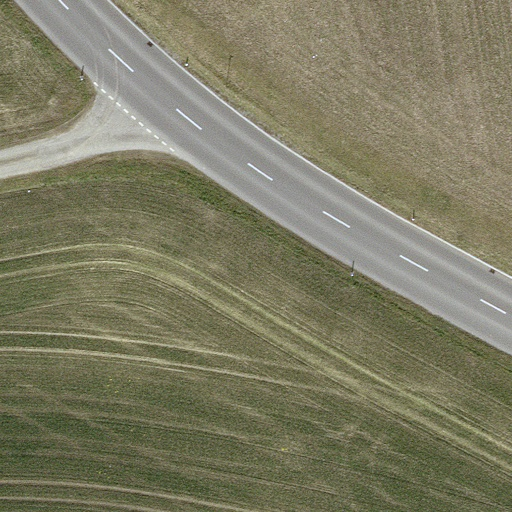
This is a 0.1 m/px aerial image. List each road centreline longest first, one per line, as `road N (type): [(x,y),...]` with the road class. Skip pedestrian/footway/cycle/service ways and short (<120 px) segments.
road 1 (tertiary): [(69,0),(167,99),(315,206),(511,315)]
road 2 (track): [(0,165),(70,149),(167,99)]
